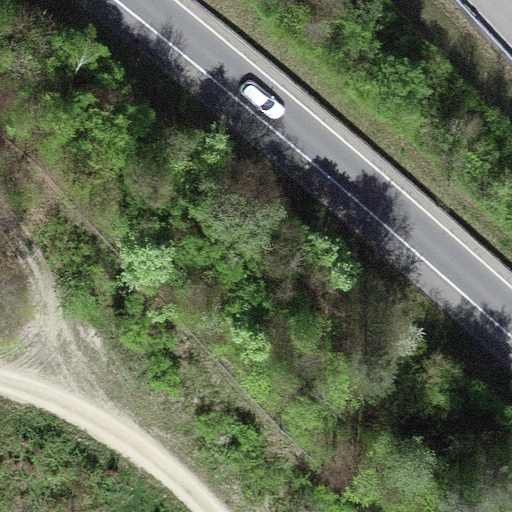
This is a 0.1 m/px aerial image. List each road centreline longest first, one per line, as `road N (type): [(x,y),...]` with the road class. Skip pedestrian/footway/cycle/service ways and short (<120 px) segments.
road 1 (motorway): [(144,0),(511,313)]
road 2 (track): [(209,511),(130,444),(59,402),(0,382)]
